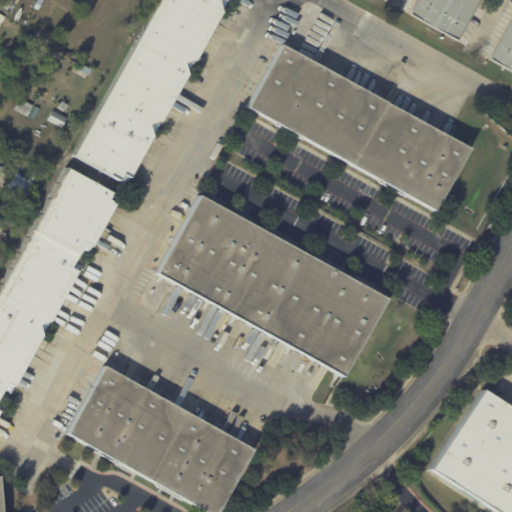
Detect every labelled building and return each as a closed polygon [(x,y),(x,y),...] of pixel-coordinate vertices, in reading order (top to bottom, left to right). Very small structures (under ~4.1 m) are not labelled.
[(43,0),(38,10),(34,8),(38,0),(43,0)] [(227,0),(222,10),(223,11),(197,58),(200,59),(189,79),(187,78),(161,124),(162,124),(153,140),(152,140),(131,178),(124,175),(120,182),(73,155),(160,0),(227,0)] [(93,0),(90,11),(78,7),(80,0),(93,0)] [(478,0),(480,1),(458,41),(411,15),(419,0),(478,0)] [(511,21),(511,71),(491,60),(511,21)] [(465,149),(431,211),(243,106),(277,43),(465,149)] [(28,116),(15,109),(19,102),(21,103),(23,100),(34,106),(28,116)] [(62,128),(48,120),(53,110),(67,118),(62,128)] [(114,206),(91,246),(87,253),(81,250),(75,261),(82,264),(49,322),(48,323),(41,335),(42,336),(14,388),(12,387),(9,394),(3,391),(0,396),(0,402),(4,405),(0,412),(0,286),(66,167),(112,192),(108,199),(115,203),(114,206)] [(200,196),(386,299),(343,378),(155,273),(198,195),(200,196)] [(253,450),(219,511),(205,511),(65,435),(103,366),(253,450)] [(491,396),(511,409),(511,511),(494,511),(430,470),(482,390),(491,396)]
